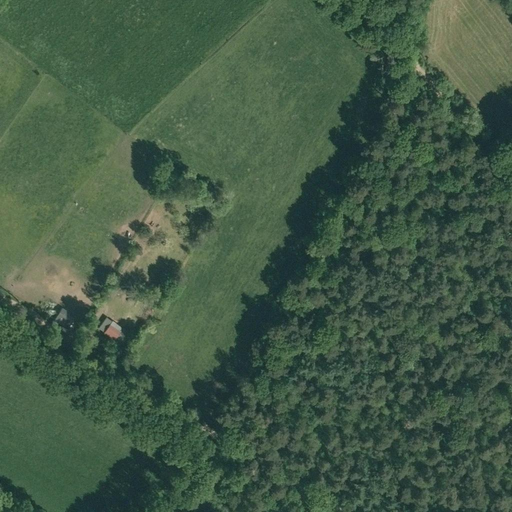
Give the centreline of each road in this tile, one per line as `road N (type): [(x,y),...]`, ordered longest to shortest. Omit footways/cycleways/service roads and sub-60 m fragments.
road 1 (track): [(341,511),(0,298)]
road 2 (track): [(511,178),(359,0)]
